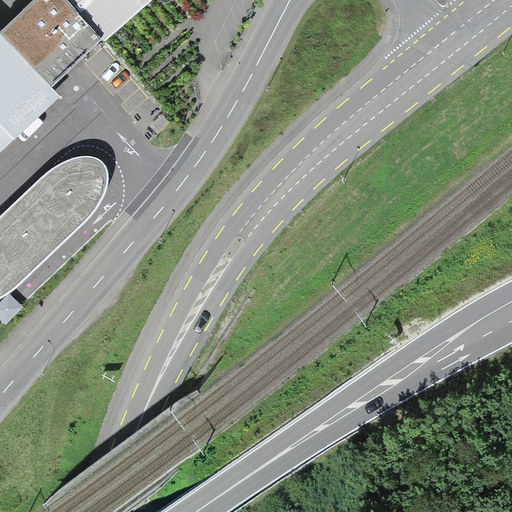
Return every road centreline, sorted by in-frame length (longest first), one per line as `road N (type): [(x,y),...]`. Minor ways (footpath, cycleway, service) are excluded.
road 1 (primary): [(468,30),(299,168),(259,214),(156,377),(102,511)]
road 2 (unclassified): [(291,0),(201,153),(0,395)]
road 3 (secondary): [(195,511),(511,313)]
